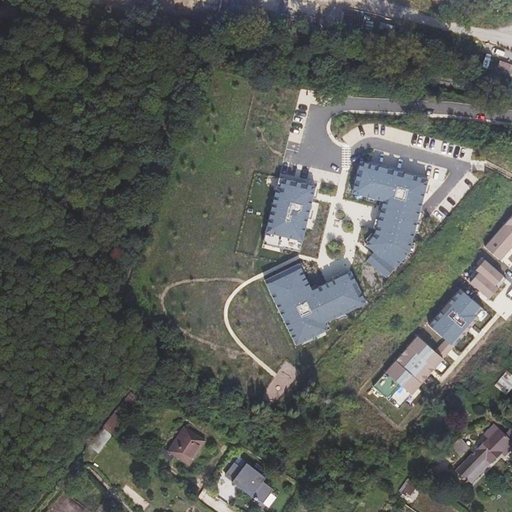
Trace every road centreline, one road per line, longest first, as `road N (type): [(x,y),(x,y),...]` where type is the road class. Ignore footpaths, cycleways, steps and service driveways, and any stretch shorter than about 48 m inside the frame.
road 1 (unclassified): [(0,13),(279,34),(511,92)]
road 2 (residential): [(321,154),(314,122),(343,103),(511,116)]
